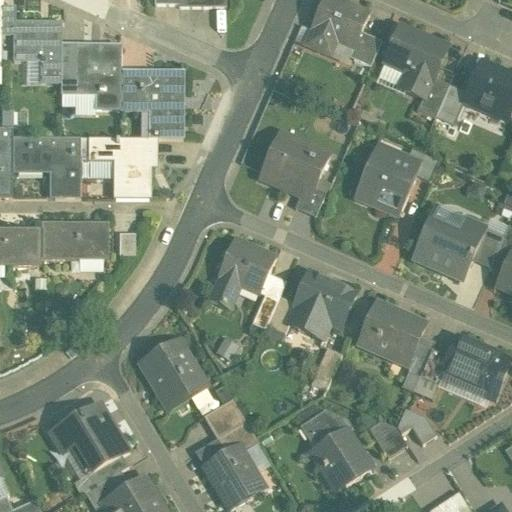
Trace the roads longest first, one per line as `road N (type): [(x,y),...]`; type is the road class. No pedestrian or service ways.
road 1 (residential): [(206,201),(511,338)]
road 2 (residential): [(102,350),(200,511)]
road 3 (residential): [(89,0),(260,76)]
road 4 (residential): [(102,350),(153,293),(206,201)]
road 5 (residential): [(511,419),(372,511)]
road 6 (residential): [(206,201),(260,76)]
road 7 (residential): [(0,413),(102,350)]
